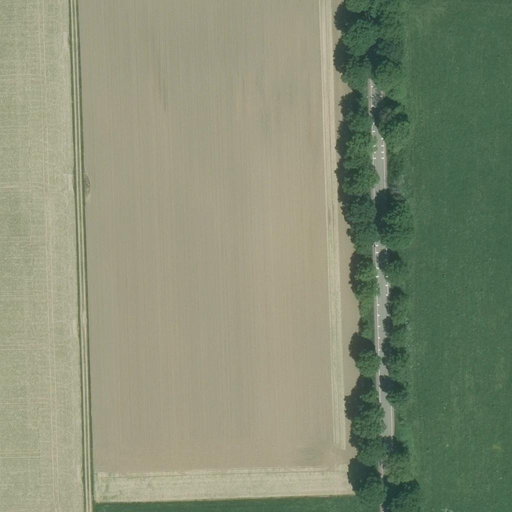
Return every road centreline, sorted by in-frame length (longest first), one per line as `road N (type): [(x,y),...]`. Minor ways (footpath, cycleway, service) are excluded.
road 1 (track): [(73,0),(91,511)]
road 2 (tertiary): [(387,511),(374,0)]
